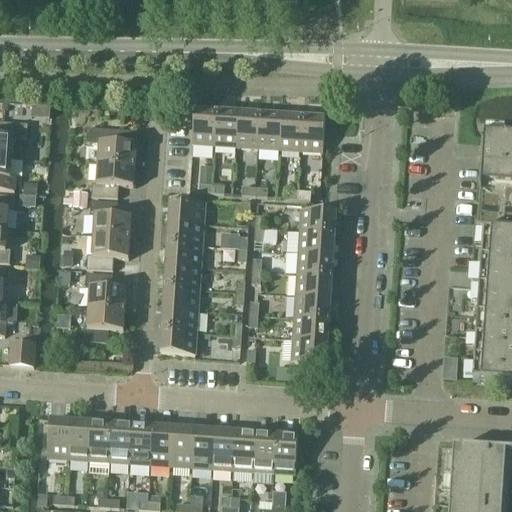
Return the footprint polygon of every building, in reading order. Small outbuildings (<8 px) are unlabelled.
[(191,149),(214,151),(216,116),(194,114),(191,149)] [(216,116),(214,151),(235,152),(237,117),(216,116)] [(237,117),(235,152),(256,153),(259,118),(237,117)] [(259,118),(256,153),(278,155),(280,120),(259,118)] [(280,120),(278,155),(300,156),(302,121),(280,120)] [(302,121),(300,156),(322,158),(324,123),(302,121)] [(0,126),(0,161),(11,162),(13,142),(26,143),(27,128),(0,126)] [(99,148),(98,168),(134,170),(136,136),(87,133),(86,147),(99,148)] [(481,164),(479,195),(481,195),(481,188),(511,189),(511,138),(504,138),(483,137),(482,139),(481,158),(481,164)] [(10,181),(11,162),(0,161),(0,195),(14,196),(15,182),(10,181)] [(132,191),(134,170),(98,168),(96,187),(92,187),(91,201),(117,203),(118,190),(132,191)] [(24,185),(23,199),(32,199),(36,199),(37,186),(24,185)] [(198,197),(211,198),(211,189),(199,188),(198,197)] [(211,189),(211,198),(223,199),(224,190),(211,189)] [(242,191),(242,200),(254,201),(255,192),(242,191)] [(255,192),(254,201),(267,202),(267,193),(255,192)] [(284,203),(297,204),(297,195),(285,194),(284,203)] [(297,195),(297,204),(309,204),(310,196),(297,195)] [(72,209),(86,210),(87,197),(73,196),(72,209)] [(0,233),(6,234),(8,214),(13,215),(14,200),(0,199),(0,233)] [(32,199),(23,199),(19,199),(19,211),(31,211),(32,199)] [(170,205),(168,227),(203,229),(205,207),(170,205)] [(94,220),(93,240),(129,243),(130,221),(116,220),(116,207),(90,206),(89,220),(94,220)] [(240,219),(248,219),(249,207),(241,206),(240,219)] [(300,214),(299,236),(334,239),(335,216),(300,214)] [(255,220),(254,233),(263,233),(264,221),(255,220)] [(168,227),(167,249),(202,251),(203,229),(168,227)] [(472,386),(511,388),(511,234),(476,232),(475,251),(481,251),(479,291),(472,386)] [(5,254),(6,234),(0,233),(0,267),(9,269),(10,254),(5,254)] [(254,233),(253,245),(262,246),(263,233),(254,233)] [(299,236),(298,258),(332,260),(334,239),(299,236)] [(221,238),(220,252),(238,253),(246,254),(247,241),(239,241),(239,239),(221,238)] [(128,264),(129,243),(93,240),(92,260),(87,260),(86,274),(112,276),(113,263),(128,264)] [(167,249),(165,271),(200,273),(202,251),(167,249)] [(238,253),(237,266),(245,266),(246,254),(238,253)] [(298,258),(296,279),(331,282),(332,260),(298,258)] [(252,263),(251,276),(260,276),(261,264),(252,263)] [(165,271),(164,292),(199,294),(200,273),(165,271)] [(0,306),(1,307),(3,287),(8,287),(9,273),(0,272),(0,306)] [(251,276),(250,288),(260,289),(260,276),(251,276)] [(89,293),(88,312),(124,315),(126,294),(111,293),(112,280),(85,278),(84,292),(89,293)] [(296,279),(295,301),(330,303),(331,282),(296,279)] [(236,284),(236,296),(243,297),(244,284),(236,284)] [(164,292),(162,313),(197,316),(199,294),(164,292)] [(235,309),(242,309),(243,297),(236,296),(235,309)] [(295,301),(293,322),(328,325),(330,303),(295,301)] [(0,306),(0,340),(4,341),(5,327),(12,328),(16,324),(17,310),(17,308),(1,307),(0,306)] [(249,306),(248,319),(258,320),(258,307),(249,306)] [(123,336),(124,315),(88,312),(87,332),(82,332),(81,346),(107,348),(108,335),(123,336)] [(162,313),(161,335),(196,337),(197,316),(162,313)] [(248,319),(247,331),(257,332),(258,320),(248,319)] [(293,322),(292,344),(327,346),(328,325),(293,322)] [(233,328),(232,341),(240,341),(241,329),(233,328)] [(196,337),(161,335),(160,357),(194,360),(196,337)] [(231,353),(239,354),(240,341),(232,341),(231,353)] [(325,368),(327,346),(292,344),(290,366),(325,368)] [(16,346),(15,371),(33,372),(34,372),(35,364),(36,347),(35,347),(16,346)] [(246,355),(245,368),(253,368),(254,356),(246,355)] [(288,371),(288,385),(299,385),(300,372),(288,371)] [(9,421),(8,431),(17,432),(18,421),(9,421)] [(47,463),(68,465),(71,426),(49,424),(47,463)] [(71,426),(68,465),(88,466),(91,427),(71,426)] [(91,427),(88,466),(109,467),(112,428),(91,427)] [(112,428),(109,467),(129,469),(132,430),(112,428)] [(132,430),(129,469),(150,470),(152,431),(132,430)] [(8,442),(17,442),(17,432),(8,431),(8,442)] [(152,431),(150,470),(170,472),(173,432),(152,431)] [(173,432),(170,472),(191,473),(194,434),(173,432)] [(194,434),(191,473),(212,474),(214,435),(194,434)] [(214,435),(212,474),(232,476),(235,437),(214,435)] [(235,437),(232,476),(252,477),(255,438),(235,437)] [(252,477),(252,487),(272,489),(273,478),(276,439),(255,438),(252,477)] [(276,439),(273,478),(294,480),(297,441),(276,439)] [(448,511),(501,511),(505,456),(511,456),(511,454),(452,451),(448,511)] [(7,462),(6,472),(15,473),(15,462),(7,462)] [(5,483),(14,483),(15,473),(6,472),(5,483)] [(139,499),(138,511),(146,511),(147,506),(148,500),(139,499)] [(189,509),(189,511),(201,511),(202,510),(203,500),(190,499),(189,509)] [(53,509),(65,510),(66,501),(53,500),(53,509)] [(221,500),(220,511),(222,511),(230,511),(231,501),(221,500)] [(66,501),(65,510),(74,510),(74,501),(66,501)] [(231,501),(230,511),(239,511),(239,502),(231,501)] [(98,503),(98,511),(101,511),(107,511),(109,504),(98,503)]
